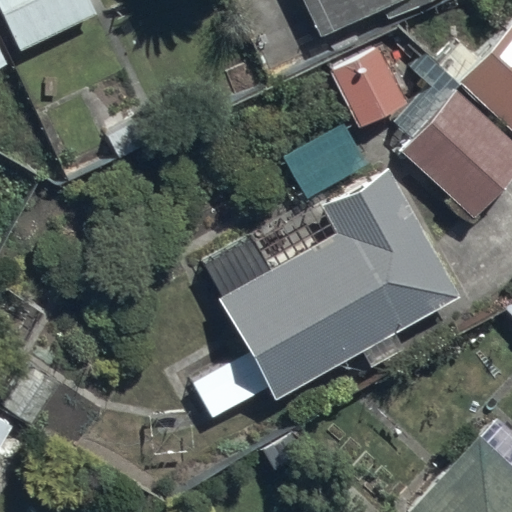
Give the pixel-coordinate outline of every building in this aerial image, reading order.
[(68,5),(65,0),(0,0),(0,35),(2,40),(68,5)] [(366,0),(289,0),(305,31),(366,0)] [(511,30),(510,29),(459,83),(511,133),(511,30)] [(386,100),(361,46),(317,66),(342,120),(386,100)] [(332,111),(273,145),(298,188),(356,153),(332,111)] [(434,296),(364,170),(312,199),(329,229),(204,298),(234,352),(181,382),(196,408),(248,379),(257,393),(434,296)] [(511,511),(511,483),(462,435),(394,507),(399,511),(511,511)]
